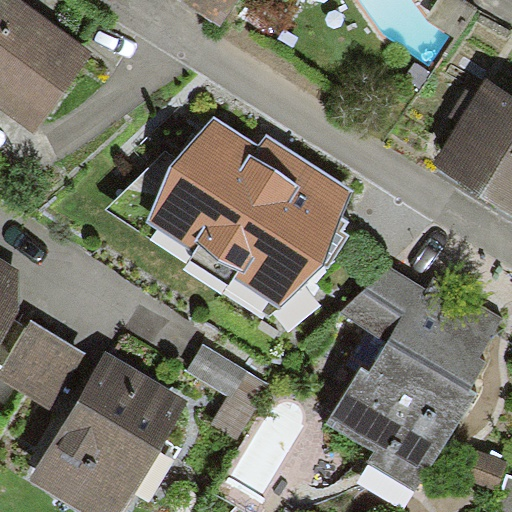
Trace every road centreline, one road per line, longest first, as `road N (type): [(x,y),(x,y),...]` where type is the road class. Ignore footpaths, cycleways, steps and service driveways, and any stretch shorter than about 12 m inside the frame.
road 1 (residential): [(131,0),(318,125),(511,240)]
road 2 (residential): [(189,343),(0,223)]
